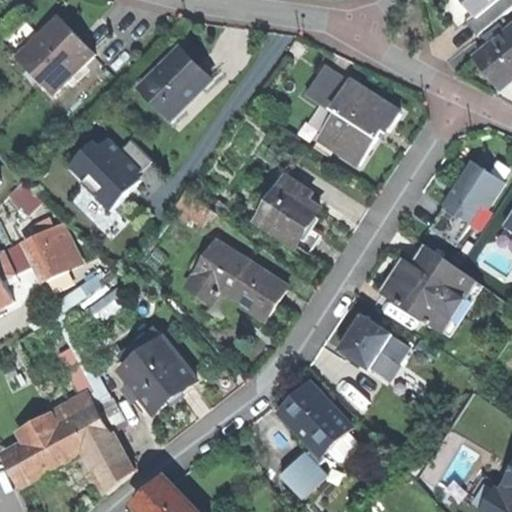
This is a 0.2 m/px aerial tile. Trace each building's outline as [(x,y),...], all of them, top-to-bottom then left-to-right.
[(477,14),(480,17),(501,0),(466,0),(470,5),(474,2),(477,6),(481,11),(477,14)] [(511,10),(511,0),(501,0),(480,17),(477,14),(469,20),(482,35),(511,10)] [(22,58),(57,94),(97,54),(81,37),(62,19),(42,39),(22,58)] [(9,46),(22,58),(42,39),(29,26),(9,46)] [(492,71),(505,86),(511,80),(511,32),(511,31),(480,56),(492,71)] [(197,61),(184,48),(149,82),(163,96),(158,101),(176,118),(206,88),(202,83),(210,74),(197,61)] [(312,92),(336,107),(352,82),(328,66),(312,92)] [(215,79),(210,74),(202,83),(206,88),(215,79)] [(219,84),(215,79),(206,88),(211,92),(219,84)] [(341,110),(322,139),(363,165),(376,145),(386,128),(393,132),(405,112),(354,79),(352,82),(336,107),(341,110)] [(144,87),(158,101),(163,96),(149,82),(144,87)] [(180,123),(176,118),(158,101),(144,87),(139,92),(175,128),(180,123)] [(111,211),(139,184),(133,178),(139,172),(108,140),(99,149),(95,145),(70,169),(111,211)] [(457,182),(443,205),(471,223),(482,206),(500,179),(471,160),(457,182)] [(291,177),(262,221),(300,247),(313,227),(324,211),(306,199),(311,191),(291,177)] [(500,179),(482,206),(488,210),(506,182),(500,179)] [(182,206),(211,227),(221,213),(192,193),(182,206)] [(65,225),(53,231),(73,270),(85,264),(65,225)] [(326,236),(313,227),(300,247),(313,255),(320,245),(326,236)] [(32,242),(51,281),(73,270),(53,231),(32,242)] [(221,243),(192,289),(217,304),(226,289),(235,294),(233,296),(271,320),(282,304),(292,288),(221,243)] [(25,244),(7,253),(18,275),(20,278),(37,270),(25,244)] [(479,282),(427,248),(415,266),(406,260),(397,274),(384,293),(445,333),(479,282)] [(7,253),(0,256),(0,268),(6,280),(18,275),(7,253)] [(0,268),(0,309),(1,309),(16,301),(6,280),(0,268)] [(87,287),(94,295),(110,283),(104,274),(87,287)] [(486,286),(479,282),(445,333),(452,337),(486,286)] [(344,351),(372,369),(394,336),(366,317),(356,333),(344,351)] [(49,326),(88,399),(94,395),(100,392),(61,320),(49,326)] [(149,337),(157,348),(169,340),(160,329),(149,337)] [(146,397),(158,412),(178,397),(200,381),(169,340),(157,348),(127,371),(137,384),(133,386),(143,399),(146,397)] [(299,400),(285,413),(313,442),(341,414),(314,386),(299,400)] [(56,416),(61,428),(79,418),(100,407),(94,395),(88,399),(56,416)] [(100,407),(79,418),(95,448),(117,437),(100,407)] [(355,429),(341,414),(313,442),(317,447),(326,456),(355,429)] [(46,436),(61,428),(56,416),(40,424),(46,436)] [(79,418),(61,428),(78,458),(89,452),(95,448),(79,418)] [(24,433),(30,444),(46,436),(40,424),(24,433)] [(30,444),(8,456),(25,486),(57,469),(78,458),(61,428),(46,436),(30,444)] [(121,435),(117,437),(95,448),(89,452),(110,491),(142,474),(138,467),(121,435)] [(328,475),(305,452),(280,476),(303,500),(328,475)] [(511,474),(502,490),(511,496),(511,474)] [(154,492),(138,507),(143,511),(201,511),(168,478),(154,492)] [(511,511),(511,496),(502,490),(496,487),(479,511),(511,511)]
